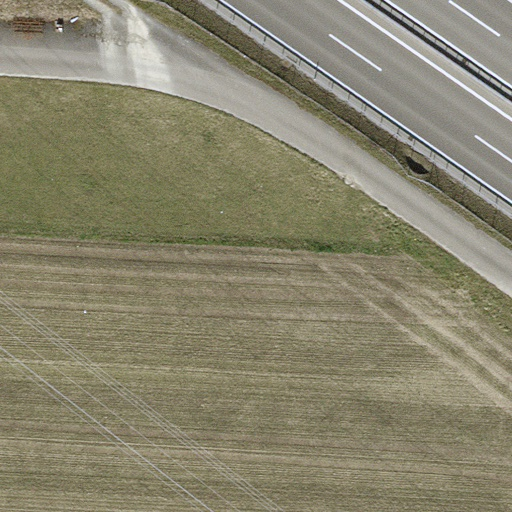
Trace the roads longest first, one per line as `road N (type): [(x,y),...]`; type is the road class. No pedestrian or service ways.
road 1 (track): [(511,277),(307,126),(245,95),(172,72),(0,54)]
road 2 (trunk): [(282,0),(511,159)]
road 3 (track): [(245,95),(101,0)]
